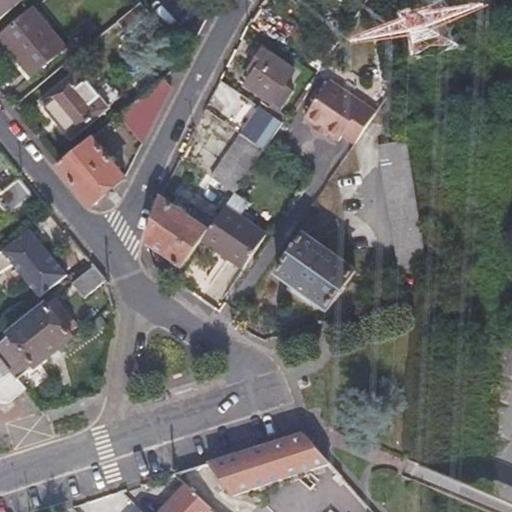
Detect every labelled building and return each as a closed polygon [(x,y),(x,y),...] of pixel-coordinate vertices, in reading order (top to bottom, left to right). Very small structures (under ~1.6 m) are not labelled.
[(126,35),(150,14),(141,4),(117,24),(126,35)] [(33,9),(0,37),(0,38),(31,75),(65,48),(33,9)] [(293,72),(264,51),(249,71),(255,75),(247,86),(271,104),(293,72)] [(74,73),(37,104),(67,141),(104,110),(74,73)] [(379,113),(331,79),(305,119),(339,143),(343,137),(355,146),(379,113)] [(171,89),(163,80),(119,116),(143,143),(171,89)] [(67,141),(37,104),(33,107),(63,144),(67,141)] [(235,193),(240,186),(283,124),(262,110),(216,178),(235,193)] [(125,176),(92,139),(58,167),(89,205),(125,176)] [(397,277),(423,273),(424,272),(404,147),(378,150),(397,277)] [(0,201),(10,213),(34,194),(19,176),(2,190),(0,191),(0,201)] [(240,218),(250,203),(236,193),(225,208),(240,218)] [(146,243),(183,269),(203,239),(216,221),(180,196),(173,206),(161,197),(146,243)] [(225,208),(216,221),(203,239),(243,270),(267,238),(240,218),(225,208)] [(359,240),(368,228),(345,210),(336,222),(359,240)] [(36,227),(0,252),(0,266),(3,271),(17,262),(40,296),(70,276),(36,227)] [(327,313),(357,275),(305,237),(276,276),(327,313)] [(85,299),(107,282),(94,264),(71,282),(85,299)] [(0,344),(0,361),(19,386),(75,338),(46,305),(0,344)] [(0,402),(7,403),(23,391),(19,386),(0,361),(0,402)] [(230,496),(326,463),(301,436),(204,466),(230,496)] [(212,511),(184,485),(159,511),(212,511)]
